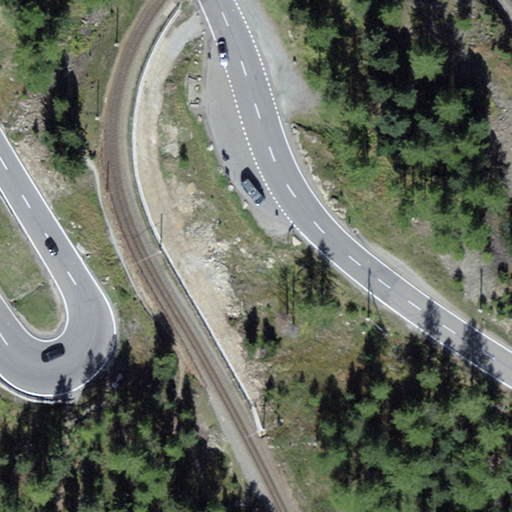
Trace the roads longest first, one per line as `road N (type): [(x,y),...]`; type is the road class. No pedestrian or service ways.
road 1 (primary): [(511,370),(372,274),(301,203),(270,144),(217,0)]
road 2 (primary): [(0,155),(75,281),(89,328),(76,364),(50,375),(21,363),(0,335)]
